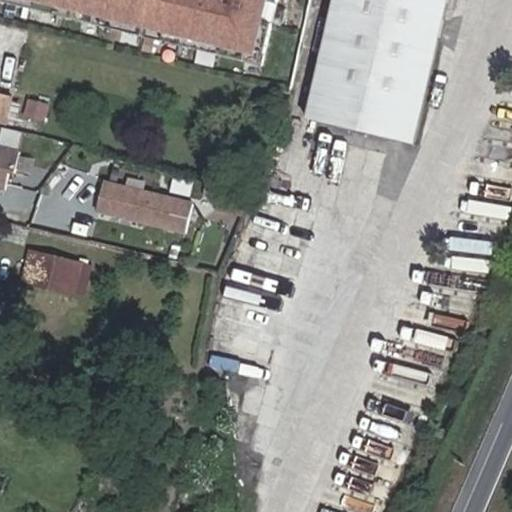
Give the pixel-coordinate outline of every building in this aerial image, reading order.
[(0,0),(250,52),(260,0),(0,0)] [(451,0),(334,0),(306,122),(417,148),(451,0)] [(14,98),(0,94),(0,123),(8,125),(14,98)] [(51,104),(31,99),(27,117),(46,122),(51,104)] [(95,210),(184,235),(193,202),(104,177),(95,210)] [(85,263),(30,249),(22,283),(77,296),(85,263)]
